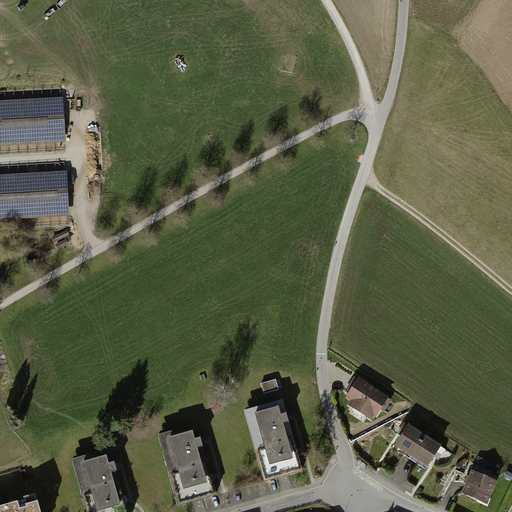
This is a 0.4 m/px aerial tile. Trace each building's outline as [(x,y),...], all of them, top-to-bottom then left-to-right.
[(0,101),(0,145),(66,142),(63,97),(62,97),(0,101)] [(67,171),(0,175),(0,219),(69,216),(68,189),(67,171)] [(67,229),(52,236),(55,242),(70,235),(67,229)] [(67,238),(55,244),(57,249),(69,244),(67,238)] [(265,392),(280,389),(278,379),(263,382),(265,392)] [(389,400),(357,379),(344,398),(350,402),(347,406),(370,421),(374,416),(377,418),(389,400)] [(283,400),(244,410),(265,481),(275,478),(303,470),(298,455),(288,418),(283,400)] [(198,423),(159,434),(179,505),(205,498),(218,494),(213,476),(203,439),(198,423)] [(413,457),(425,436),(407,426),(395,447),(413,457)] [(442,446),(425,436),(413,457),(429,467),(442,446)] [(111,448),(73,459),(87,511),(128,511),(125,499),(115,464),(111,448)] [(497,484),(470,472),(460,495),(487,507),(497,484)] [(39,511),(36,502),(3,511),(39,511)]
